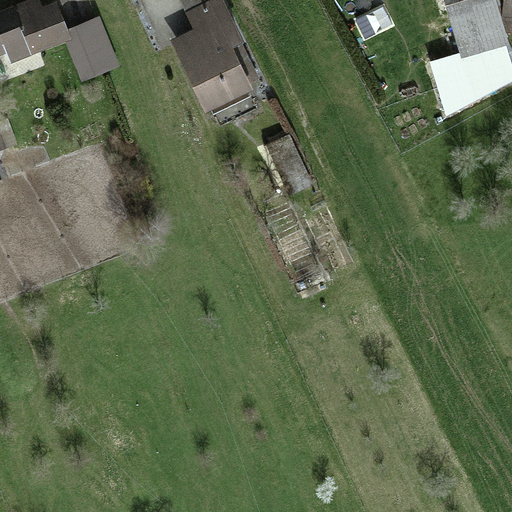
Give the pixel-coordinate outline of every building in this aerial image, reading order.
[(29,0),(26,0),(0,10),(0,53),(2,53),(8,68),(50,51),(45,39),(62,32),(51,4),(34,11),(29,0)] [(207,0),(183,12),(191,29),(167,40),(202,114),(243,94),(239,85),(252,78),(213,0),(207,0)] [(485,0),(441,0),(459,55),(499,42),(485,0)] [(511,0),(500,0),(498,30),(511,31),(511,0)] [(97,21),(63,35),(82,79),(115,65),(97,21)]
